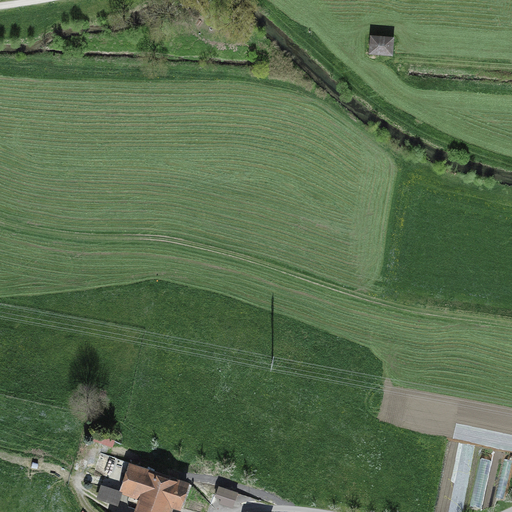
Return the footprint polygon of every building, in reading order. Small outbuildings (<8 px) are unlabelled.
[(391,38),(367,37),(366,56),(389,57),(391,38)] [(109,455),(113,443),(92,437),(90,443),(100,446),(98,451),(109,455)] [(481,457),(470,504),(481,506),(492,459),(481,457)] [(508,459),(498,495),(502,496),(511,460),(508,459)] [(189,480),(129,460),(120,490),(139,497),(135,509),(143,511),(169,511),(172,504),(180,507),(189,480)] [(213,487),(204,481),(200,488),(209,493),(213,487)] [(237,493),(218,486),(214,498),(234,504),(237,493)]
